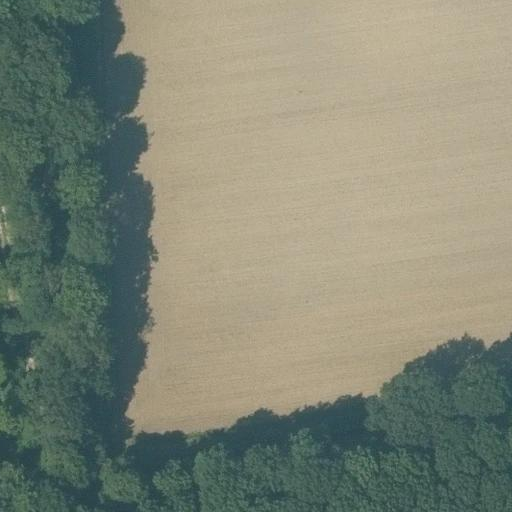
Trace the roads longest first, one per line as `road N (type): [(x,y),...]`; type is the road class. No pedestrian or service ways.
road 1 (track): [(511,406),(59,479)]
road 2 (track): [(93,0),(113,410)]
road 3 (track): [(0,237),(59,479)]
